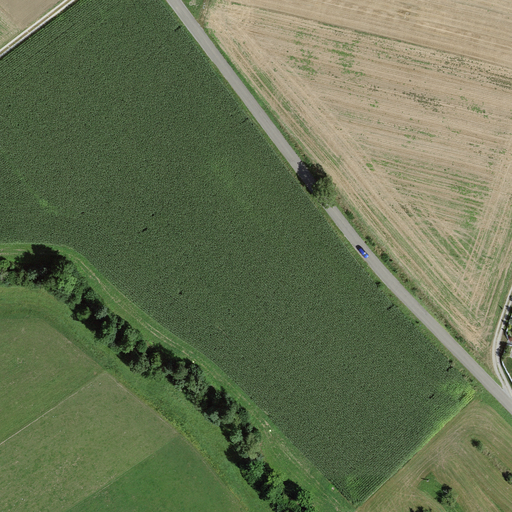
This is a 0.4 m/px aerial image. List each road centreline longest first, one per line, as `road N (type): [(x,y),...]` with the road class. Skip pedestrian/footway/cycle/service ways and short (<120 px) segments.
road 1 (tertiary): [(172,0),(406,299),(511,407)]
road 2 (track): [(505,400),(493,349),(511,283)]
